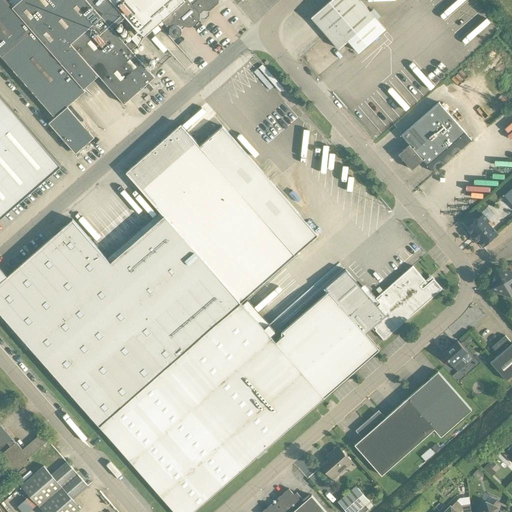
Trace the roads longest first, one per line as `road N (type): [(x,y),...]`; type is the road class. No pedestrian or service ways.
road 1 (unclassified): [(225,511),(466,294),(458,257),(259,30)]
road 2 (unclassified): [(0,354),(135,511)]
road 3 (unknown): [(310,88),(360,67),(419,14)]
